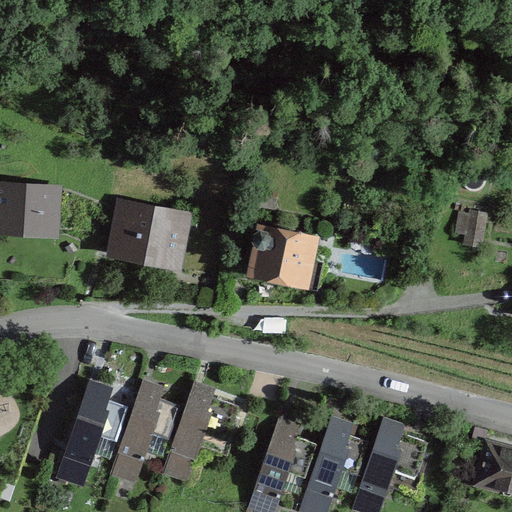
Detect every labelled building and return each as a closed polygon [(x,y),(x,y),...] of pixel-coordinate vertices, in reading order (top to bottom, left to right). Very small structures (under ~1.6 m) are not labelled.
[(59,235),(62,183),(0,179),(0,237),(0,232),(59,235)] [(274,208),(276,197),(254,192),(252,203),(274,208)] [(193,210),(117,195),(106,252),(181,267),(193,210)] [(488,211),(469,208),(468,212),(458,210),(454,231),(464,233),(463,242),(482,246),(488,211)] [(320,232),(257,219),(246,271),(318,286),(323,260),(314,258),(320,232)] [(111,385),(89,378),(57,475),(83,484),(94,451),(110,457),(127,404),(107,398),(111,385)] [(164,385),(142,378),(110,473),(136,482),(147,449),(164,455),(181,403),(160,396),(164,385)] [(216,386),(194,379),(161,472),(187,481),(206,427),(228,435),(237,409),(211,400),(216,386)] [(353,421),(330,413),(298,510),(304,511),(327,511),(336,486),(351,491),(368,440),(349,433),(353,421)] [(301,423),(278,415),(245,511),(246,511),(274,511),(282,487),(299,493),(317,440),(297,434),(301,423)] [(402,422),(381,415),(351,508),(362,511),(380,511),(397,462),(418,468),(427,439),(399,430),(402,422)] [(511,490),(511,444),(483,437),(472,480),(511,490)]
